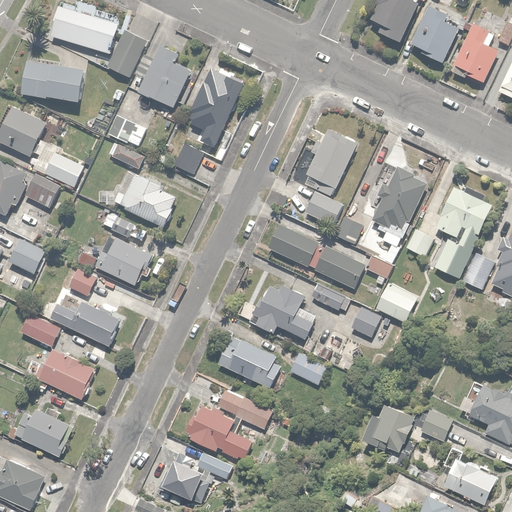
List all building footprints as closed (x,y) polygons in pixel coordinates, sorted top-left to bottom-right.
[(419,0),(378,0),(378,2),(382,3),(376,19),(383,22),(379,31),(404,41),(421,1),(419,0)] [(447,20),(453,8),(435,0),(432,0),(413,45),(422,49),(420,53),(446,64),(463,27),(447,20)] [(122,21),(60,4),(51,35),(113,52),(122,21)] [(511,15),(499,40),(511,46),(484,99),(498,106),(504,94),(511,97),(511,15)] [(475,21),(472,27),(454,70),(489,85),(504,49),(492,44),(498,30),(475,21)] [(151,40),(127,29),(109,66),(134,77),(151,40)] [(175,107),(193,70),(178,63),(182,55),(163,45),(158,56),(149,52),(138,75),(147,79),(141,90),(175,107)] [(90,70),(30,59),(24,93),(84,103),(90,70)] [(218,147),(248,83),(236,77),(237,75),(221,67),(219,71),(213,68),(193,111),(196,112),(193,119),(195,120),(194,124),(207,129),(202,140),(218,147)] [(50,122),(16,106),(1,140),(34,156),(50,122)] [(131,141),(140,145),(149,127),(120,113),(110,134),(130,143),(131,141)] [(335,196),(362,143),(363,141),(349,134),(348,136),(331,128),(325,142),(320,139),(313,153),(317,155),(309,174),(312,176),(308,184),(335,196)] [(237,135),(228,131),(221,147),(229,151),(237,135)] [(115,142),(110,153),(140,168),(145,157),(115,142)] [(207,152),(188,142),(177,165),(196,174),(207,152)] [(176,148),(166,143),(158,160),(169,165),(176,148)] [(59,151),(48,173),(78,187),(89,165),(59,151)] [(11,215),(31,176),(32,173),(4,160),(0,169),(0,211),(1,210),(11,215)] [(431,180),(400,166),(391,183),(387,181),(380,195),(385,197),(375,219),(383,222),(380,228),(386,231),(383,239),(400,247),(431,180)] [(38,172),(27,195),(52,207),(63,184),(38,172)] [(116,203),(117,204),(169,228),(183,198),(165,189),(166,186),(137,173),(127,194),(121,191),(116,203)] [(488,201),(457,187),(439,227),(455,234),(453,239),(449,237),(436,265),(463,277),(495,206),(487,203),(488,201)] [(318,190),(308,212),(336,226),(347,204),(318,190)] [(119,215),(113,229),(132,238),(133,236),(145,242),(151,230),(119,215)] [(356,244),(366,225),(347,216),(338,235),(356,244)] [(282,224),(271,248),(310,267),(310,265),(316,268),(324,251),(320,249),(322,243),(282,224)] [(438,237),(419,227),(409,247),(428,257),(438,237)] [(96,270),(98,266),(142,287),(157,255),(112,233),(100,258),(85,251),(79,263),(96,270)] [(511,236),(511,238),(507,235),(500,249),(506,252),(499,266),(507,269),(505,275),(511,278),(511,236)] [(23,237),(11,261),(37,273),(49,249),(23,237)] [(368,264),(328,247),(318,269),(358,287),(368,264)] [(498,261),(478,252),(465,280),(485,289),(498,261)] [(395,265),(374,255),(367,269),(379,275),(376,282),(384,286),(395,265)] [(100,277),(80,267),(71,285),(91,295),(100,277)] [(392,281),(379,308),(409,323),(423,297),(392,281)] [(320,283),(313,296),(341,310),(348,297),(320,283)] [(267,298),(264,296),(252,321),(277,333),(280,326),(308,339),(319,315),(302,307),(307,295),(286,285),(282,292),(272,287),(267,298)] [(61,303),(53,317),(111,345),(124,319),(86,300),(83,306),(77,303),(74,309),(61,303)] [(383,316),(364,307),(354,328),(374,337),(383,316)] [(32,312),(23,330),(55,346),(64,328),(32,312)] [(289,359),(237,334),(233,343),(230,342),(220,363),(275,389),(289,359)] [(37,376),(42,378),(38,385),(49,391),(52,384),(84,400),(99,369),(57,348),(50,362),(45,360),(37,376)] [(303,351),(292,371),(321,385),(331,365),(303,351)] [(476,382),(462,408),(490,423),(485,432),(511,445),(511,392),(504,388),(502,392),(487,385),(486,388),(476,382)] [(228,388),(220,405),(239,414),(238,416),(268,429),(277,410),(228,388)] [(403,453),(419,419),(420,416),(391,403),(385,417),(379,414),(368,437),(403,453)] [(216,406),(214,409),(205,405),(200,416),(196,414),(188,431),(194,434),(191,439),(219,451),(221,447),(225,449),(224,451),(246,461),(255,441),(234,432),(239,420),(225,414),(227,411),(216,406)] [(29,412),(18,434),(63,456),(67,449),(62,447),(73,424),(61,418),(63,413),(51,406),(48,413),(40,409),(36,416),(29,412)] [(434,408),(422,431),(445,442),(456,420),(434,408)] [(205,452),(199,465),(229,479),(235,466),(205,452)] [(0,493),(34,509),(49,476),(3,455),(0,461),(0,493)] [(469,464),(458,459),(446,485),(486,504),(499,477),(482,469),(484,464),(472,458),(469,464)] [(175,495),(176,492),(204,502),(211,484),(204,481),(207,473),(178,462),(175,470),(169,467),(160,489),(175,495)] [(453,503),(433,493),(424,511),(460,511),(451,507),(453,503)]
